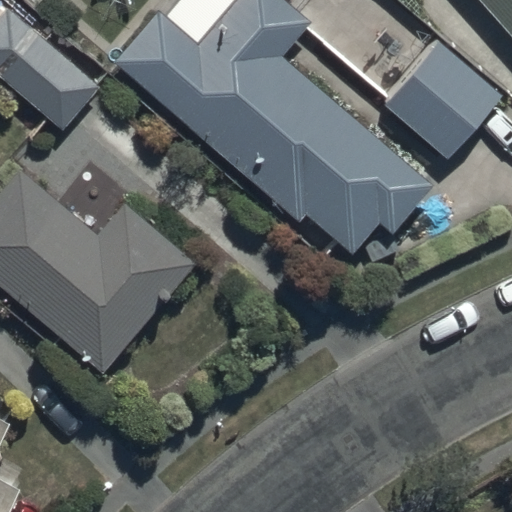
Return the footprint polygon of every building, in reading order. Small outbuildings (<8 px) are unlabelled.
[(159,7),(116,57),(355,248),(377,220),(392,232),(433,181),(284,51),(312,18),(291,0),(234,0),(198,41),(159,7)] [(511,0),(484,0),(511,30),(511,0)] [(3,5),(0,8),(0,74),(64,126),(99,83),(3,5)] [(436,39),(385,101),(449,154),(500,93),(436,39)] [(21,166),(0,190),(0,282),(104,371),(197,260),(125,199),(97,231),(21,166)] [(0,415),(0,511),(6,511),(21,485),(0,474),(0,451),(15,424),(0,415)]
